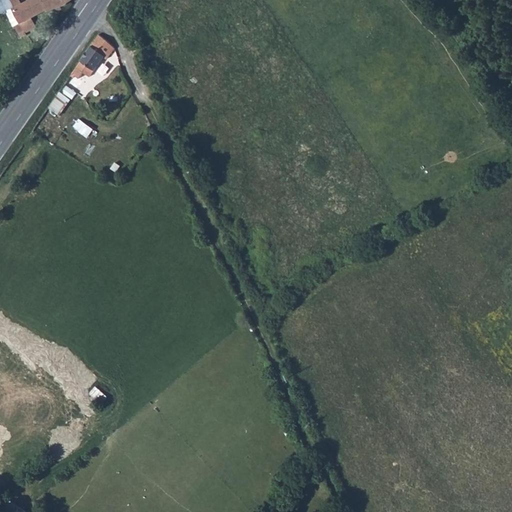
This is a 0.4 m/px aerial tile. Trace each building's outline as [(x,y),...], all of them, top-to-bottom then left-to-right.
[(26,0),(21,2),(20,0),(6,0),(9,9),(22,6),(27,21),(20,23),(23,31),(31,29),(32,31),(39,29),(35,17),(76,2),(77,0),(26,0)] [(90,77),(104,57),(107,59),(110,54),(115,48),(107,41),(99,34),(82,60),(72,73),(79,78),(83,72),(90,77)] [(77,93),(67,85),(62,92),(72,99),(75,96),(77,93)] [(48,107),(60,116),(71,100),(60,91),(48,107)] [(107,397),(96,387),(91,392),(102,403),(107,397)] [(0,508),(5,511),(16,511),(19,507),(0,493),(0,508)]
